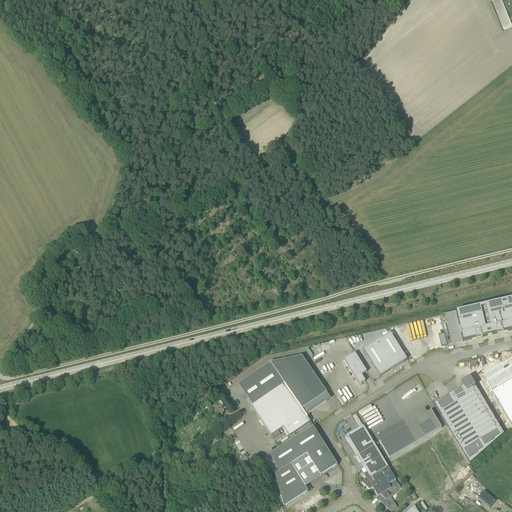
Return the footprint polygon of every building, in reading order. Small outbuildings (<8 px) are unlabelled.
[(456,312),(463,341),(511,330),(511,299),(456,312)] [(435,335),(442,323),(437,320),(436,322),(433,320),(432,321),(429,319),(423,329),(428,332),(429,331),(435,335)] [(412,324),(397,332),(405,346),(422,336),(417,326),(414,328),(412,324)] [(444,331),(438,333),(441,344),(447,343),(444,331)] [(407,360),(390,333),(363,350),(380,377),(407,360)] [(367,372),(355,354),(343,361),(359,386),(365,382),(361,376),(367,372)] [(270,363),(241,384),(250,397),(247,399),(252,406),(251,407),(271,436),(283,428),(289,437),(310,422),(307,418),(308,418),(306,416),(327,402),(323,396),(327,393),(302,357),(270,363)] [(491,371),(489,374),(481,379),(510,428),(511,427),(511,360),(498,368),(495,369),(495,370),(492,372),(491,371)] [(500,429),(475,387),(470,377),(465,380),(465,381),(466,380),(467,382),(463,384),(464,386),(449,395),(450,398),(443,402),(441,400),(433,404),(469,464),(508,431),(469,464),(465,456),(484,445),(481,440),(500,429)] [(370,407),(363,411),(367,420),(371,418),(371,419),(374,417),(374,416),(375,415),(374,414),(378,412),(375,406),(370,408),(370,407)] [(379,441),(389,459),(442,429),(431,411),(379,441)] [(356,414),(353,416),(360,427),(363,425),(356,414)] [(231,434),(239,428),(238,426),(229,432),(231,434)] [(396,480),(388,467),(363,426),(345,437),(367,473),(363,475),(366,479),(362,483),(369,490),(373,488),(378,497),(380,495),(385,500),(382,504),(390,511),(392,511),(397,508),(391,498),(401,488),(400,488),(398,484),(391,489),(388,485),(396,480)] [(320,476),(337,465),(313,427),(269,455),(280,472),(275,475),(284,508),(308,492),(291,465),(307,455),(320,476)] [(484,491),(478,499),(489,509),(496,501),(484,491)] [(410,497),(403,501),(405,506),(413,503),(410,497)] [(465,498),(461,503),(466,506),(469,501),(465,498)]
